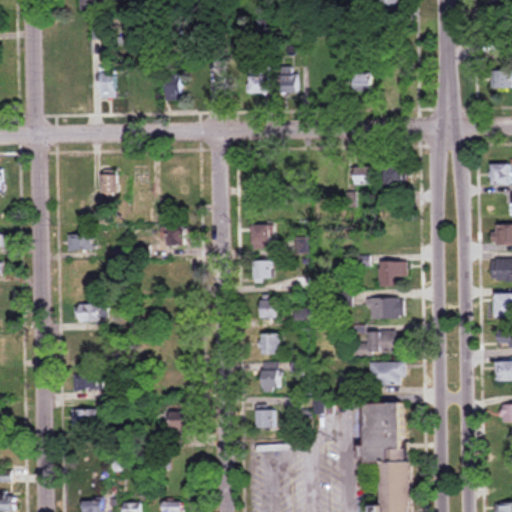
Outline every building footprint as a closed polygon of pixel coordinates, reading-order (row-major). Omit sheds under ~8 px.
[(79,0),(79,11),(103,12),(103,0),(79,0)] [(400,0),(380,0),(380,12),(401,12),(400,0)] [(511,10),(511,0),(493,0),(494,10),(511,10)] [(75,40),(90,40),(90,21),(75,21),(75,40)] [(111,40),(111,22),(94,22),(94,40),(111,40)] [(271,66),(251,66),(251,94),(271,94),(271,66)] [(103,98),(118,98),(118,68),(103,68),(103,98)] [(511,88),(511,71),(498,71),(498,89),(511,88)] [(357,91),(374,91),(374,73),(357,73),(357,91)] [(385,91),(407,91),(407,73),(385,73),(385,91)] [(300,74),(282,74),(282,94),(300,94),(300,74)] [(169,101),(185,101),(185,75),(169,75),(169,101)] [(72,102),(88,102),(88,86),(72,86),(72,102)] [(495,185),(511,185),(511,163),(495,164),(495,185)] [(410,186),(409,164),(388,164),(388,187),(410,186)] [(377,166),(358,166),(358,185),(377,185),(377,166)] [(273,168),(254,168),(254,189),(273,189),(273,168)] [(340,168),(319,168),(319,185),(340,185),(340,168)] [(297,170),(287,171),(289,184),(299,183),(297,170)] [(121,175),(105,175),(105,194),(121,194),(121,175)] [(97,211),(97,223),(110,223),(110,211),(97,211)] [(493,246),(511,245),(511,224),(493,225),(493,246)] [(255,250),(274,250),(274,225),(255,225),(255,250)] [(189,247),(189,227),(171,227),(171,247),(189,247)] [(70,236),(70,251),(95,251),(95,236),(70,236)] [(152,246),(133,246),(133,259),(152,259),(152,246)] [(256,281),(276,281),(276,261),(256,261),(256,281)] [(188,281),(188,262),(170,262),(170,281),(188,281)] [(382,262),(382,287),(409,287),(409,262),(382,262)] [(100,270),(73,270),(73,286),(100,286),(100,270)] [(281,318),(281,296),(264,296),(264,318),(281,318)] [(371,320),(406,320),(406,298),(371,298),(371,320)] [(182,319),(181,303),(165,304),(166,320),(182,319)] [(76,305),(76,323),(103,323),(103,305),(76,305)] [(373,343),(355,343),(355,355),(404,355),(404,332),(373,332),(373,343)] [(283,354),(283,334),(264,334),(264,354),(283,354)] [(183,336),(164,336),(164,357),(183,357),(183,336)] [(81,338),(81,360),(103,360),(103,338),(81,338)] [(281,362),(265,362),(265,392),(281,392),(281,362)] [(373,387),(408,387),(408,363),(373,363),(373,387)] [(167,373),(167,391),(183,391),(183,373),(167,373)] [(76,375),(76,389),(103,389),(103,375),(76,375)] [(368,404),(369,463),(385,462),(387,508),(380,508),(380,511),(413,511),(411,403),(368,404)] [(72,426),(99,426),(99,410),(72,410),(72,426)] [(276,410),(259,410),(259,429),(276,429),(276,410)] [(168,430),(168,444),(191,444),(191,412),(173,412),(173,430),(168,430)] [(114,473),(128,473),(128,456),(114,456),(114,473)] [(156,456),(156,469),(172,469),(172,456),(156,456)] [(0,511),(16,511),(17,496),(0,496),(0,511)] [(106,511),(106,501),(84,501),(84,511),(106,511)] [(127,511),(144,511),(144,503),(127,503),(127,511)]
